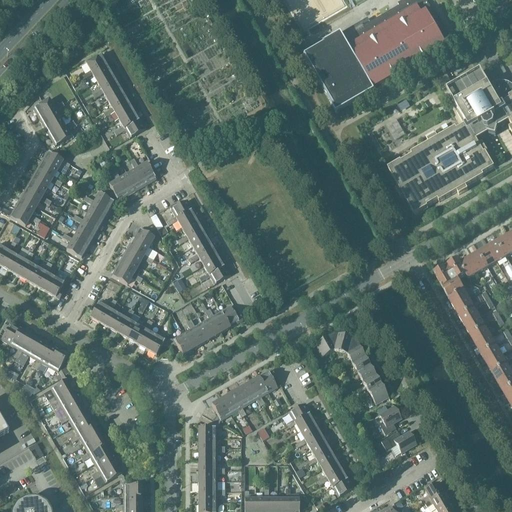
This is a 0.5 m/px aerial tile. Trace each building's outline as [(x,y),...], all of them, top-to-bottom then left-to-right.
[(337,115),(455,46),(442,23),(435,11),(433,12),(425,0),(405,0),(398,5),(399,7),(371,24),(370,22),(363,26),(361,23),(303,57),(337,115)] [(91,75),(108,65),(102,56),(86,65),(90,73),(91,75)] [(86,75),(88,79),(93,77),(97,84),(113,75),(108,65),(91,75),(90,73),(86,75)] [(511,96),(509,98),(510,100),(505,103),(505,102),(506,96),(501,94),(499,101),(498,101),(481,72),(447,92),(459,112),(457,113),(464,126),(463,128),(457,131),(456,129),(438,139),(436,136),(427,141),(429,144),(411,155),(412,157),(401,163),(401,162),(388,170),(399,189),(396,190),(401,199),(404,197),(415,216),(428,209),(427,208),(438,201),(440,203),(457,193),(459,196),(468,191),(466,188),(484,178),(483,175),(495,169),(486,154),(488,153),(483,145),(480,146),(477,141),(488,134),(496,136),(498,129),(509,122),(511,126),(511,127),(509,129),(511,133),(511,96)] [(102,93),(119,84),(113,75),(97,84),(101,91),(102,93)] [(447,76),(437,81),(443,92),(453,86),(447,76)] [(97,94),(99,98),(103,95),(108,103),(124,93),(119,84),(102,93),(101,91),(97,94)] [(80,88),(76,90),(78,94),(82,91),(82,92),(89,88),(83,85),(80,87),(80,88)] [(113,112),(129,103),(124,93),(108,103),(112,110),(113,112)] [(55,111),(56,113),(60,110),(58,106),(53,109),(49,101),(33,110),(38,120),(55,111)] [(108,113),(110,116),(114,114),(119,121),(135,112),(129,103),(113,112),(112,110),(108,113)] [(90,105),(85,109),(88,114),(94,111),(90,105)] [(55,111),(38,120),(44,129),(60,120),(56,113),(55,111)] [(124,131),(140,121),(135,112),(119,121),(123,129),(124,131)] [(394,136),(406,131),(400,114),(387,119),(394,136)] [(65,129),(67,131),(71,129),(69,125),(64,128),(60,120),(44,129),(49,139),(65,129)] [(118,131),(121,135),(125,133),(130,140),(146,131),(140,121),(124,131),(123,129),(118,131)] [(65,129),(49,139),(55,149),(71,139),(67,131),(65,129)] [(58,172),(63,163),(47,153),(41,163),(58,172)] [(52,182),(51,184),(56,186),(58,182),(53,180),(58,172),(41,163),(36,173),(52,182)] [(136,165),(133,167),(135,172),(128,176),(137,192),(146,187),(137,171),(139,170),(136,165)] [(137,171),(146,187),(156,181),(147,165),(139,170),(137,171)] [(47,191),(51,184),(52,182),(36,173),(31,182),(47,191)] [(118,181),(120,180),(118,176),(114,178),(116,183),(109,187),(118,203),(128,198),(118,181)] [(137,192),(128,176),(120,180),(118,181),(128,198),(137,192)] [(45,205),(47,201),(43,199),(47,191),(31,182),(25,191),(42,201),(40,202),(45,205)] [(42,201),(25,191),(20,201),(36,210),(40,202),(42,201)] [(99,196),(94,203),(93,205),(110,215),(115,205),(99,196)] [(31,219),(30,221),(34,224),(36,220),(32,217),(36,210),(20,201),(15,210),(31,219)] [(90,201),(88,205),(92,207),(88,215),(104,224),(110,215),(93,205),(94,203),(90,201)] [(176,221),(193,212),(187,202),(178,207),(171,211),(175,219),(176,221)] [(15,210),(9,220),(25,229),(30,221),(31,219),(15,210)] [(171,222),(173,225),(178,223),(182,230),(198,221),(193,212),(176,221),(175,219),(171,222)] [(83,224),(99,233),(104,224),(88,215),(84,222),(83,224)] [(79,220),(77,223),(81,226),(77,233),(93,243),(99,233),(83,224),(84,222),(79,220)] [(187,240),(203,230),(198,221),(182,230),(186,238),(187,240)] [(15,226),(11,233),(16,236),(20,229),(15,226)] [(163,229),(158,232),(161,237),(166,234),(163,229)] [(193,249),(194,248),(209,240),(203,230),(187,240),(186,238),(182,240),(184,244),(188,242),(193,249)] [(149,250),(154,240),(138,231),(133,240),(146,248),(149,250)] [(88,252),(93,243),(77,233),(73,241),(72,243),(88,252)] [(511,255),(511,246),(507,237),(497,243),(506,259),(511,255)] [(68,238),(66,242),(71,245),(66,253),(82,262),(88,252),(72,243),(73,241),(68,238)] [(149,250),(146,248),(133,240),(127,250),(143,259),(142,261),(146,264),(149,260),(144,257),(149,250)] [(209,240),(194,248),(193,249),(197,257),(198,258),(214,249),(209,240)] [(506,259),(497,243),(488,248),(497,264),(506,259)] [(0,265),(8,251),(0,246),(0,265)] [(497,264),(488,248),(479,254),(488,269),(497,264)] [(193,259),(195,263),(199,260),(203,268),(220,258),(214,249),(198,258),(197,257),(193,259)] [(143,259),(127,250),(122,259),(138,269),(142,261),(143,259)] [(8,251),(0,265),(0,267),(8,272),(18,256),(8,251)] [(488,269),(479,254),(469,259),(478,275),(488,269)] [(18,256),(8,272),(18,278),(27,262),(25,260),(18,256)] [(37,267),(30,263),(32,260),(27,257),(25,260),(27,262),(18,278),(27,283),(37,267)] [(225,268),(220,258),(203,268),(208,275),(209,277),(224,268),(225,268)] [(132,278),(131,280),(135,282),(138,279),(133,276),(138,269),(122,259),(116,268),(132,278)] [(469,259),(460,264),(460,265),(467,277),(466,277),(468,280),(478,275),(469,259)] [(458,261),(434,275),(449,300),(464,291),(459,281),(466,277),(467,277),(460,265),(460,264),(458,261)] [(37,267),(27,283),(37,289),(46,272),(44,271),(37,267)] [(55,278),(48,274),(50,270),(46,268),(44,271),(46,272),(37,289),(46,294),(55,278)] [(127,288),(131,280),(132,278),(116,268),(110,278),(127,288)] [(225,268),(224,268),(209,277),(208,275),(203,278),(206,282),(210,279),(214,287),(231,277),(225,268)] [(65,283),(55,278),(46,294),(59,302),(63,295),(60,293),(65,283)] [(175,289),(179,294),(186,290),(183,285),(175,289)] [(454,309),(470,300),(464,291),(449,300),(454,309)] [(209,294),(204,297),(207,302),(212,299),(209,294)] [(140,298),(138,302),(147,307),(149,304),(140,298)] [(470,300),(454,309),(459,318),(475,309),(470,300)] [(109,309),(99,303),(94,312),(91,310),(87,317),(100,325),(109,309)] [(230,308),(220,314),(230,330),(243,322),(239,315),(235,317),(230,308)] [(109,330),(118,314),(109,309),(100,325),(109,330)] [(475,309),(459,318),(465,328),(480,319),(475,309)] [(109,330),(118,336),(128,319),(130,321),(132,317),(127,315),(125,318),(118,314),(109,330)] [(211,319),(213,318),(212,314),(207,317),(209,321),(202,325),(211,341),(220,335),(211,319)] [(230,330),(220,314),(213,318),(211,319),(220,335),(230,330)] [(128,319),(118,336),(128,341),(137,325),(130,321),(128,319)] [(470,337),(486,328),(480,319),(465,328),(470,337)] [(1,342),(11,348),(20,332),(7,324),(3,331),(6,333),(1,342)] [(146,330),(149,332),(151,328),(146,325),(144,329),(137,325),(128,341),(137,346),(146,330)] [(193,325),(188,328),(190,331),(183,335),(192,352),(202,346),(192,330),(195,329),(193,325)] [(192,330),(202,346),(211,341),(202,325),(195,329),(192,330)] [(476,346),(491,337),(486,328),(470,337),(476,346)] [(146,330),(137,346),(147,352),(156,336),(149,332),(146,330)] [(20,353),(29,337),(20,332),(11,348),(18,352),(20,353)] [(192,352),(183,335),(173,341),(169,341),(170,347),(177,347),(183,357),(192,352)] [(170,347),(169,341),(166,341),(156,336),(147,352),(156,357),(162,348),(170,347)] [(345,338),(342,337),(342,338),(333,336),(326,340),(333,353),(340,355),(345,338)] [(16,355),(20,358),(22,355),(29,359),(39,342),(29,337),(20,353),(18,352),(16,355)] [(346,337),(345,338),(340,355),(347,357),(360,349),(355,342),(347,339),(347,337),(346,337)] [(481,356),(497,347),(491,337),(476,346),(481,356)] [(324,358),(333,353),(326,340),(316,346),(318,349),(320,352),(322,355),(324,358)] [(39,364),(48,348),(39,342),(29,359),(36,363),(39,364)] [(487,365),(502,356),(497,347),(481,356),(487,365)] [(34,366),(39,369),(41,365),(48,369),(57,353),(48,348),(39,364),(36,363),(34,366)] [(347,357),(352,366),(365,359),(360,349),(347,357)] [(67,359),(57,353),(48,369),(58,375),(61,381),(65,379),(64,378),(61,372),(60,370),(67,359)] [(492,375),(508,366),(502,356),(487,365),(492,375)] [(352,366),(357,375),(370,368),(365,359),(352,366)] [(28,374),(30,365),(22,363),(20,372),(28,374)] [(497,384),(511,375),(511,373),(508,366),(492,375),(497,384)] [(357,375),(363,385),(376,377),(370,368),(357,375)] [(67,369),(61,372),(64,378),(70,374),(68,371),(67,369)] [(258,379),(268,395),(277,390),(272,381),(275,379),(271,372),(258,379)] [(503,393),(511,387),(511,375),(497,384),(503,393)] [(363,385),(368,394),(381,387),(376,377),(363,385)] [(258,401),(256,402),(258,406),(263,403),(261,399),(268,395),(258,379),(249,385),(258,401)] [(55,399),(56,401),(73,392),(67,382),(44,396),(48,402),(48,403),(50,405),(51,407),(54,406),(52,401),(55,399)] [(249,406),(256,402),(258,401),(249,385),(240,390),(249,406)] [(380,400),(383,398),(387,396),(381,387),(368,394),(374,403),(377,401),(380,400)] [(511,387),(503,393),(508,403),(511,400),(511,387)] [(240,412),(237,413),(239,416),(244,414),(242,410),(249,406),(240,390),(230,396),(240,412)] [(52,401),(54,406),(58,404),(62,411),(78,401),(73,392),(56,401),(55,399),(52,401)] [(240,412),(230,396),(221,401),(230,417),(237,413),(240,412)] [(83,411),(78,401),(62,411),(66,418),(67,420),(83,411)] [(221,423),(230,417),(221,401),(211,406),(217,416),(213,423),(219,426),(221,423)] [(289,415),(293,423),(294,424),(311,415),(305,406),(289,415)] [(385,407),(377,412),(380,417),(388,413),(385,407)] [(401,421),(395,409),(388,413),(380,417),(379,418),(384,425),(380,428),(385,437),(396,431),(393,426),(401,421)] [(62,420),(65,424),(69,422),(73,429),(89,420),(83,411),(67,420),(66,418),(62,420)] [(352,412),(347,415),(354,425),(359,422),(352,412)] [(289,425),(291,429),(296,426),(300,434),(316,424),(311,415),(294,424),(293,423),(289,425)] [(0,438),(9,434),(0,418),(0,438)] [(73,429),(77,436),(78,439),(94,429),(89,420),(73,429)] [(198,430),(198,441),(217,441),(217,430),(219,426),(213,423),(209,430),(198,430)] [(300,434),(304,441),(305,443),(321,434),(316,424),(300,434)] [(249,427),(243,431),(246,436),(252,433),(249,427)] [(73,438),(76,443),(79,441),(84,448),(100,439),(94,429),(78,439),(77,436),(73,438)] [(57,440),(64,437),(60,430),(54,434),(57,440)] [(300,444),(302,448),(306,445),(311,452),(327,443),(321,434),(305,443),(304,441),(300,444)] [(401,440),(398,434),(381,444),(387,454),(397,448),(401,455),(416,446),(409,435),(401,440)] [(88,455),(89,457),(105,448),(100,439),(84,448),(88,455)] [(221,454),(221,449),(217,449),(217,441),(198,441),(198,452),(217,451),(217,454),(221,454)] [(311,452),(315,460),(316,462),(332,452),(327,443),(311,452)] [(378,444),(369,450),(372,456),(374,454),(381,450),(378,444)] [(84,457),(87,462),(90,460),(94,467),(111,457),(105,448),(89,457),(88,455),(84,457)] [(217,454),(217,451),(198,452),(198,462),(217,462),(217,454)] [(303,452),(292,458),(296,463),(306,457),(303,452)] [(311,462),(313,466),(317,464),(322,471),(338,462),(332,452),(316,462),(315,460),(311,462)] [(98,474),(100,476),(116,467),(111,457),(94,467),(98,474)] [(221,476),(221,470),(217,470),(217,462),(198,462),(198,473),(217,473),(217,476),(221,476)] [(322,471),(326,479),(327,480),(343,471),(338,462),(322,471)] [(95,476),(98,480),(101,478),(105,486),(122,476),(116,467),(100,476),(98,474),(95,476)] [(302,471),(296,474),(299,480),(305,476),(302,471)] [(321,481),(324,485),(328,482),(332,490),(349,480),(343,471),(327,480),(326,479),(321,481)] [(217,484),(217,476),(217,473),(198,473),(198,484),(217,484)] [(123,499),(142,499),(142,488),(128,488),(124,480),(120,482),(123,488),(123,499)] [(354,490),(349,480),(332,490),(338,499),(354,490)] [(217,495),(217,497),(221,497),(221,492),(217,492),(217,484),(198,484),(198,495),(217,495)] [(423,506),(446,493),(442,486),(440,487),(438,484),(430,489),(425,492),(428,498),(421,502),(423,506)] [(449,504),(448,501),(451,500),(446,493),(423,506),(426,510),(428,509),(429,511),(434,511),(436,511),(449,504)] [(198,495),(198,505),(217,505),(217,497),(217,495),(198,495)] [(277,511),(277,501),(269,501),(269,496),(264,496),(264,501),(266,501),(266,511),(277,511)] [(286,501),(288,501),(287,511),(299,511),(299,501),(290,501),(290,496),(286,496),(286,501)] [(142,510),(142,499),(123,499),(123,507),(123,510),(142,510)] [(50,511),(48,507),(45,505),(39,501),(36,501),(28,501),(25,501),(18,505),(16,507),(13,511),(50,511)] [(255,511),(255,501),(244,501),(244,511),(255,511)] [(255,511),(266,511),(266,501),(264,501),(255,501),(255,511)] [(287,511),(288,501),(286,501),(277,501),(277,511),(287,511)]
